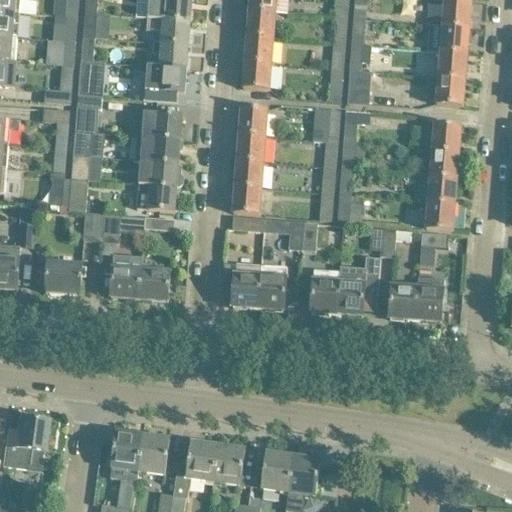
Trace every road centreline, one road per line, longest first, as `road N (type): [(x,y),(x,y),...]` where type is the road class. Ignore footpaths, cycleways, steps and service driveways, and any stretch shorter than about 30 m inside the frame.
road 1 (residential): [(485,347),(511,0)]
road 2 (residential): [(202,339),(227,0)]
road 3 (residential): [(202,339),(0,322)]
road 4 (tertiary): [(355,428),(197,407)]
road 5 (residential): [(485,347),(337,342)]
road 6 (residential): [(328,341),(202,339)]
road 7 (residential): [(75,511),(91,393)]
